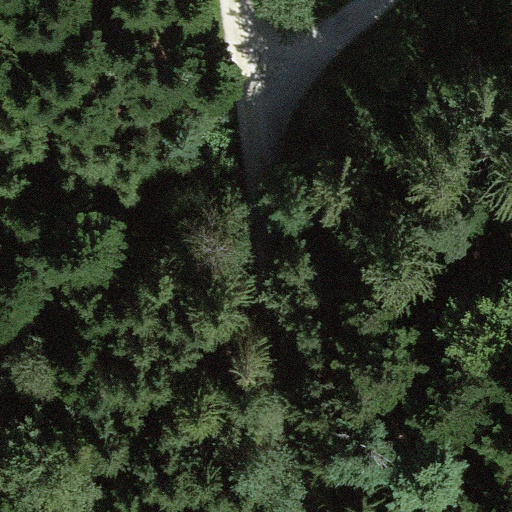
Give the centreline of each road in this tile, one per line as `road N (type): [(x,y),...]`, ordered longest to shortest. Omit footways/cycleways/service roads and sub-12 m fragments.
road 1 (track): [(312,511),(228,0)]
road 2 (track): [(248,88),(355,0)]
